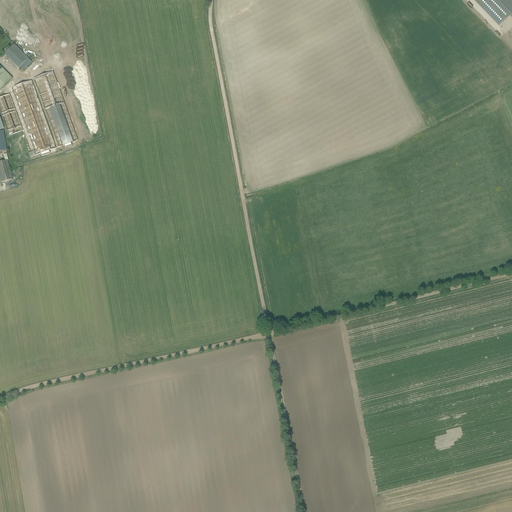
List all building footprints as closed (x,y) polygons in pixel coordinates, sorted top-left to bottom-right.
[(511,13),(511,0),(472,0),(498,27),(511,13)] [(14,44),(4,54),(18,69),(19,67),(23,71),(31,62),(14,44)] [(0,90),(12,79),(0,66),(0,90)] [(53,72),(33,79),(44,111),(58,148),(64,146),(66,149),(71,147),(70,144),(77,141),(64,104),(53,72)] [(26,83),(12,88),(25,126),(26,128),(24,129),(33,152),(28,153),(30,158),(41,154),(42,157),(50,154),(49,151),(56,149),(31,81),(26,83)] [(9,95),(0,97),(0,112),(7,131),(9,136),(23,131),(21,126),(9,95)] [(7,160),(0,162),(0,182),(0,183),(12,180),(7,160)]
